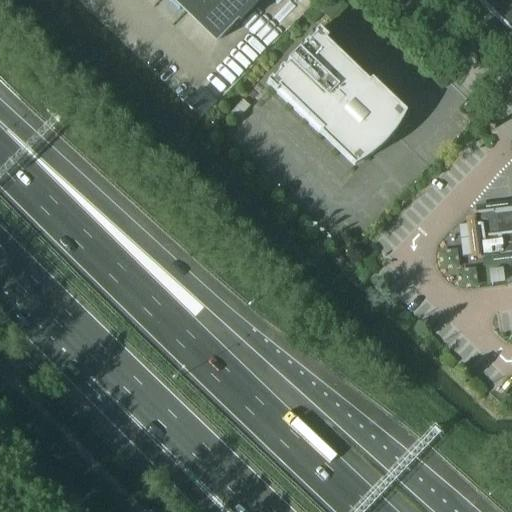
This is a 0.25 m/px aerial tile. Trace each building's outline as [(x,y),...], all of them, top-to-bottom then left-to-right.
[(167,0),(214,45),(220,38),(236,21),(238,23),(260,0),(167,0)] [(331,0),(329,0),(319,11),(328,19),(339,7),(331,0)] [(511,0),(476,0),(511,33),(511,0)] [(268,85),(352,166),(359,163),(367,159),(374,154),(380,148),(386,143),(391,136),(396,129),(400,122),(404,114),(319,32),(268,85)] [(473,224),(457,226),(461,257),(477,255),(477,261),(483,260),(511,256),(511,205),(488,208),(489,212),(477,214),(472,214),(472,220),(473,220),(473,224)]
